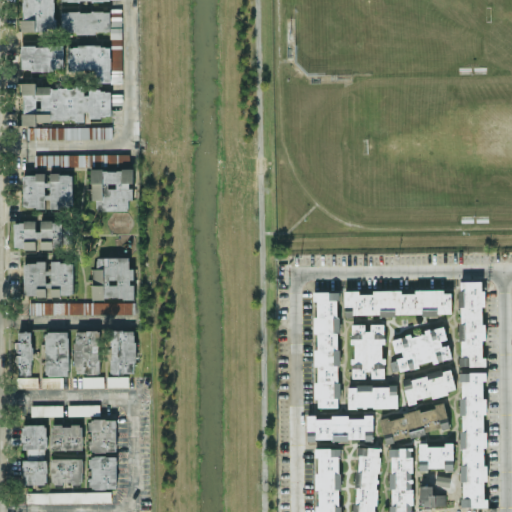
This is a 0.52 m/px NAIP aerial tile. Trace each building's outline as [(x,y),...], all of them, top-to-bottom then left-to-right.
[(20,0),(21,31),(56,30),(55,0),(20,0)] [(121,82),(122,11),(61,11),(60,32),(110,33),(110,45),(67,45),(67,70),(95,71),(95,82),(121,82)] [(21,70),(64,70),(64,45),(21,46),(21,70)] [(112,116),(110,90),(85,91),(84,86),(37,88),(36,82),(20,83),(23,123),(86,120),(86,117),(112,116)] [(111,126),(48,127),(48,138),(112,138),(111,126)] [(133,169),(92,169),(92,210),(128,210),(128,199),(132,199),(132,182),(133,182),(133,169)] [(73,173),(48,173),(22,173),(22,207),(72,208),(73,173)] [(73,247),(73,220),(41,220),(41,230),(35,230),(35,221),(13,221),(14,248),(73,247)] [(129,256),(97,257),(97,268),(91,268),(92,298),(133,298),(133,278),(134,278),(133,267),(129,267),(129,256)] [(73,296),(73,262),(48,261),(48,262),(23,262),(23,296),(73,296)] [(484,365),(484,290),(481,290),(481,281),(459,281),(460,365),(484,365)] [(451,315),(452,290),(415,290),(415,291),(372,291),(344,291),(344,305),(354,305),(354,314),(451,315)] [(338,291),(315,291),(315,333),(316,407),(339,407),(338,291)] [(135,301),(29,303),(29,314),(135,313),(135,301)] [(351,323),(351,345),(353,345),(352,369),(371,369),(371,377),(384,378),(385,358),(383,358),(384,324),(351,323)] [(451,358),(444,325),(425,329),(425,332),(392,339),(395,356),(389,358),(392,371),(451,358)] [(73,373),(98,373),(99,330),(74,330),(73,373)] [(136,373),(135,330),(110,331),(111,373),(136,373)] [(33,374),(31,331),(15,331),(17,375),(33,374)] [(68,331),(43,331),(44,376),(40,376),(41,387),(63,387),(62,376),(69,375),(68,331)] [(456,391),(451,369),(442,370),(443,376),(427,379),(426,375),(402,380),(408,404),(416,402),(416,399),(456,391)] [(461,372),(460,506),(485,507),(486,430),(484,430),(485,372),(461,372)] [(20,388),(38,387),(37,376),(20,377),(20,388)] [(83,387),(103,386),(103,376),(82,377),(83,387)] [(107,386),(128,386),(128,376),(107,376),(107,386)] [(347,386),(348,408),(397,406),(397,385),(347,386)] [(384,439),(425,431),(425,432),(449,427),(444,401),(434,403),(435,407),(380,418),(384,439)] [(62,404),(31,405),(31,416),(63,415),(62,404)] [(100,404),(67,404),(67,415),(99,415),(100,404)] [(373,416),(314,416),(314,415),(307,415),(307,439),(373,439),(373,416)] [(116,418),(89,419),(90,488),(117,488),(116,418)] [(46,453),(46,424),(22,424),(23,454),(46,453)] [(82,450),(82,424),(51,424),(51,450),(82,450)] [(418,444),(419,469),(454,468),(453,444),(418,444)] [(375,511),(380,447),(358,446),(353,511),(375,511)] [(340,511),(339,447),(316,448),(316,511),(340,511)] [(412,511),(412,447),(389,447),(389,511),(412,511)] [(51,458),(51,483),(83,483),(83,458),(51,458)] [(19,484),(47,484),(47,461),(19,460),(19,484)] [(449,476),(436,476),(435,485),(449,486),(449,476)] [(446,494),(432,494),(432,485),(420,485),(419,506),(445,507),(446,494)] [(111,491),(28,492),(28,502),(111,501),(111,491)]
